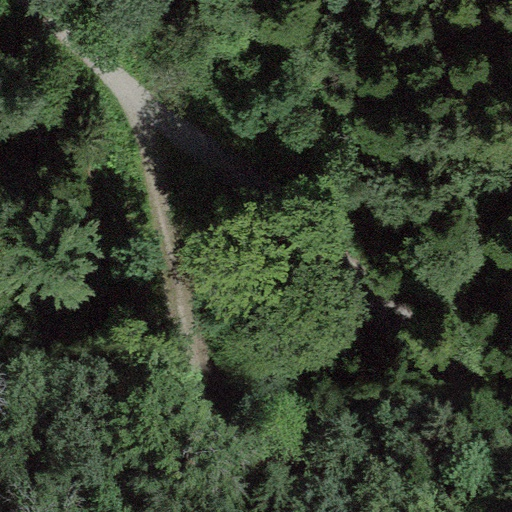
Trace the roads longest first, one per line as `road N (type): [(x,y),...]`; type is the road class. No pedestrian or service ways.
road 1 (track): [(110,67),(511,417)]
road 2 (track): [(253,511),(110,67)]
